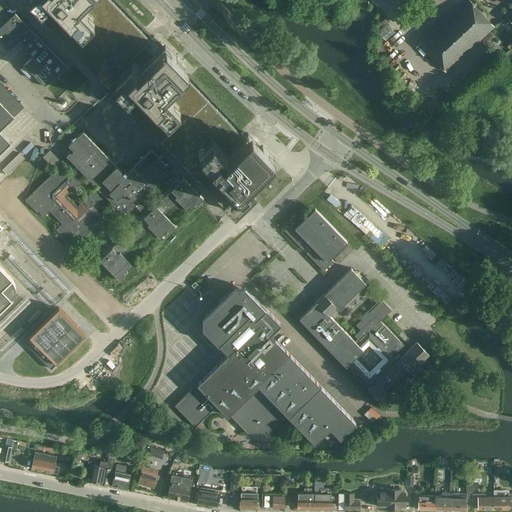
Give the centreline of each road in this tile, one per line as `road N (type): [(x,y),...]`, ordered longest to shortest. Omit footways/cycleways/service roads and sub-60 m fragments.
road 1 (tertiary): [(158,0),(330,156)]
road 2 (tertiary): [(504,258),(340,137)]
road 3 (tertiary): [(330,156),(504,258)]
road 4 (tertiary): [(340,137),(191,2)]
road 5 (unclassified): [(175,511),(0,475)]
road 6 (unknown): [(319,284),(354,260),(428,331)]
